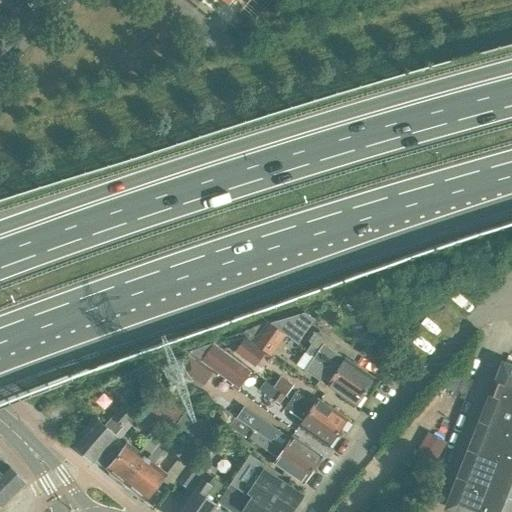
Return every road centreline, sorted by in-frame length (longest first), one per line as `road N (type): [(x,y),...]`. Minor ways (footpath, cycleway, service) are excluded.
road 1 (motorway): [(0,338),(297,233),(511,168)]
road 2 (motorway): [(511,64),(217,151),(0,229)]
road 3 (motorway): [(511,96),(0,260)]
road 4 (residential): [(307,511),(493,299)]
